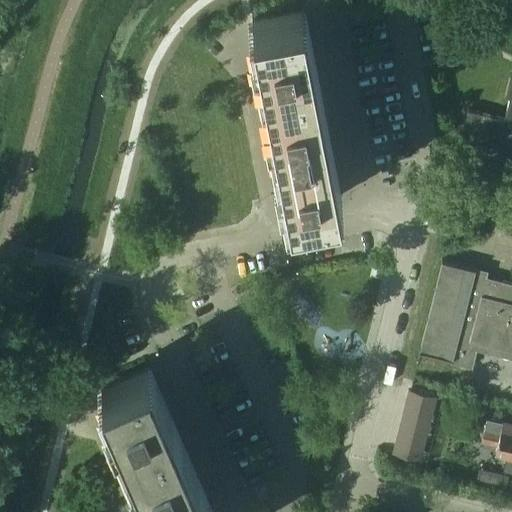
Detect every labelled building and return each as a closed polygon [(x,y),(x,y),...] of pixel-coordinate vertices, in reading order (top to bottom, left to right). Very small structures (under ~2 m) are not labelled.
[(251,16),(263,80),(316,69),(304,6),(251,16)] [(263,80),(276,143),(329,133),(316,69),(263,80)] [(495,154),(511,158),(511,70),(504,95),(509,97),(504,118),(480,112),(473,141),(497,147),(495,154)] [(471,148),(473,141),(480,112),(467,109),(466,112),(458,145),(471,148)] [(276,143),(288,207),(341,196),(329,133),(276,143)] [(511,282),(472,273),(474,268),(441,259),(418,350),(451,359),(450,361),(471,366),(476,348),(511,357),(511,282)] [(100,385),(126,444),(175,422),(150,363),(100,385)] [(405,401),(432,408),(435,396),(408,389),(405,401)] [(402,414),(429,421),(432,408),(405,401),(402,414)] [(399,426),(426,433),(429,421),(402,414),(399,426)] [(483,429),(481,440),(497,443),(495,451),(511,455),(511,424),(502,422),(486,418),(483,429)] [(126,444),(152,503),(201,482),(175,422),(126,444)] [(396,439),(423,445),(426,433),(399,426),(396,439)] [(393,451),(420,458),(423,445),(396,439),(393,451)] [(152,503),(155,511),(214,511),(201,482),(152,503)]
